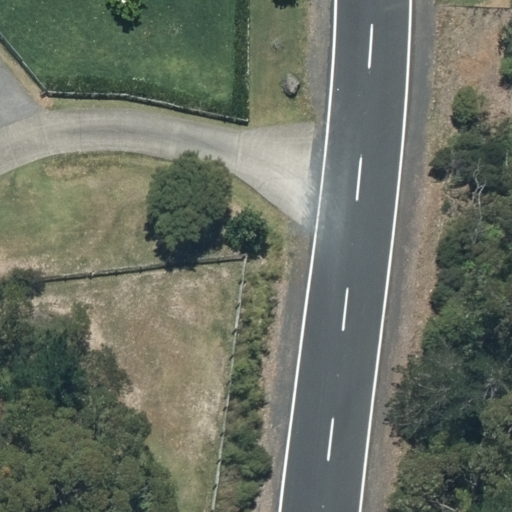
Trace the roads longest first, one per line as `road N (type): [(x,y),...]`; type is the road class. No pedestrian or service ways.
road 1 (residential): [(314,0),(272,372),(265,511)]
road 2 (unknown): [(297,151),(82,122),(0,136)]
